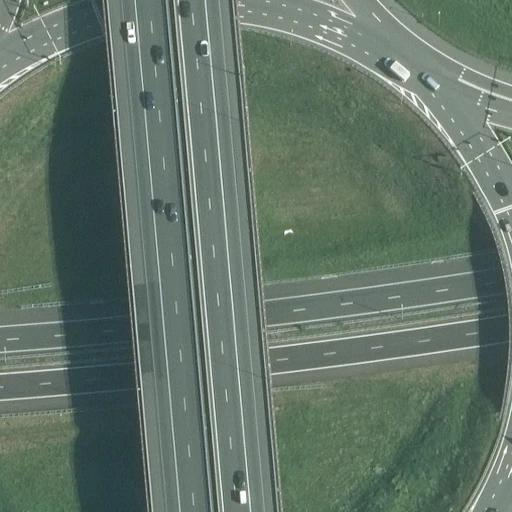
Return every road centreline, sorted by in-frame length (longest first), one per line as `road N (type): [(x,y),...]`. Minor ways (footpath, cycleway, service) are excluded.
road 1 (motorway): [(511,279),(357,304),(0,338)]
road 2 (motorway): [(0,387),(511,327)]
road 3 (motorway): [(143,0),(189,511)]
road 4 (motorway): [(242,511),(197,0)]
road 5 (trunk): [(393,52),(314,14),(247,0)]
road 6 (trunk): [(511,210),(433,82)]
road 7 (trunk): [(134,0),(69,17),(0,56)]
